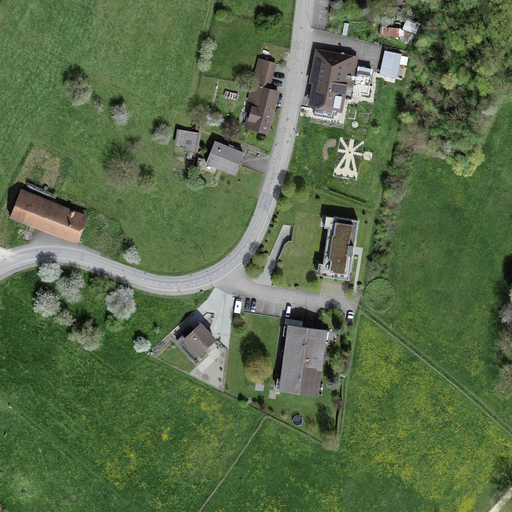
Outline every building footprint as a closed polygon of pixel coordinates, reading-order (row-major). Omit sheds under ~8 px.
[(355,59),(318,50),(305,106),(342,114),(355,59)] [(401,55),(385,51),(379,74),(395,78),(401,55)] [(283,70),(255,63),(239,129),(268,136),(283,70)] [(199,136),(191,135),(187,149),(195,151),(199,136)] [(242,153),(214,142),(205,165),(233,175),(242,153)] [(89,219),(21,190),(8,219),(76,249),(89,219)] [(360,222),(327,217),(318,279),(350,284),(360,222)] [(120,247),(108,241),(105,249),(117,254),(120,247)] [(216,341),(198,323),(179,341),(196,360),(216,341)] [(330,331),(286,326),(277,392),(321,398),(330,331)]
